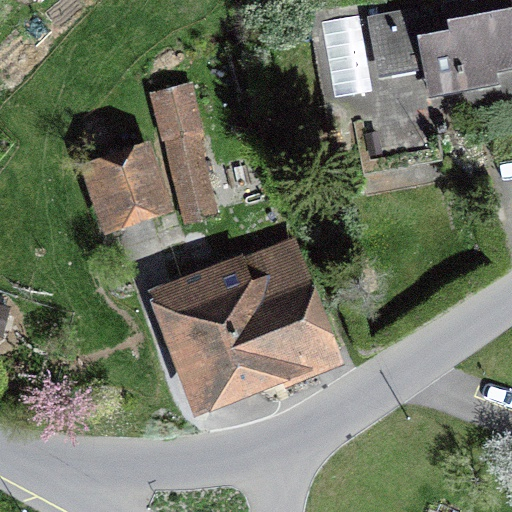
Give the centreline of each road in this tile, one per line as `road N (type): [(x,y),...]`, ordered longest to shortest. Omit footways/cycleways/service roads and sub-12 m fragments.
road 1 (unclassified): [(16,459),(137,467),(234,461),(306,437)]
road 2 (unclassified): [(306,437),(511,293)]
